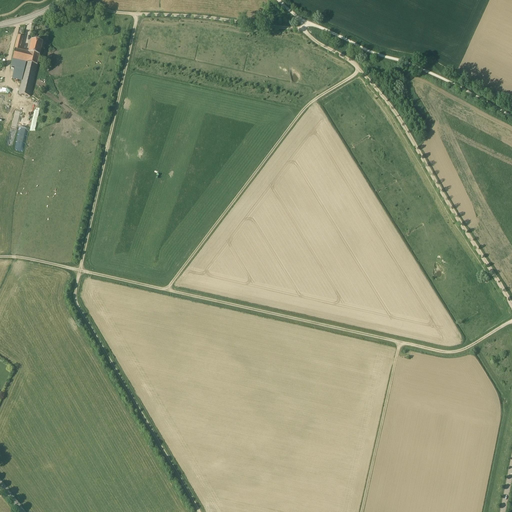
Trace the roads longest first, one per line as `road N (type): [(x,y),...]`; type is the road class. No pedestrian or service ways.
road 1 (track): [(200,511),(76,301),(137,13)]
road 2 (track): [(0,257),(447,352),(511,321)]
road 3 (track): [(166,290),(304,107),(361,69)]
road 4 (track): [(361,69),(406,126),(511,307)]
road 5 (track): [(511,117),(306,21)]
road 6 (track): [(137,13),(302,29),(306,21)]
road 7 (track): [(399,341),(361,511)]
